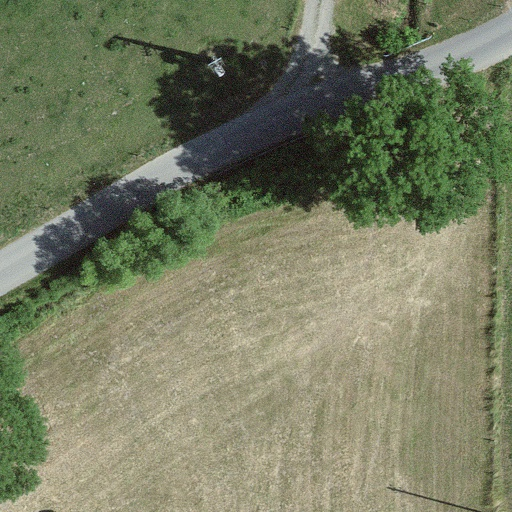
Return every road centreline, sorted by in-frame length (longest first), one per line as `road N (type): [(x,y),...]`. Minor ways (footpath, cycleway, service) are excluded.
road 1 (unclassified): [(0,273),(153,181),(266,126),(511,31)]
road 2 (track): [(266,126),(302,64),(322,0)]
